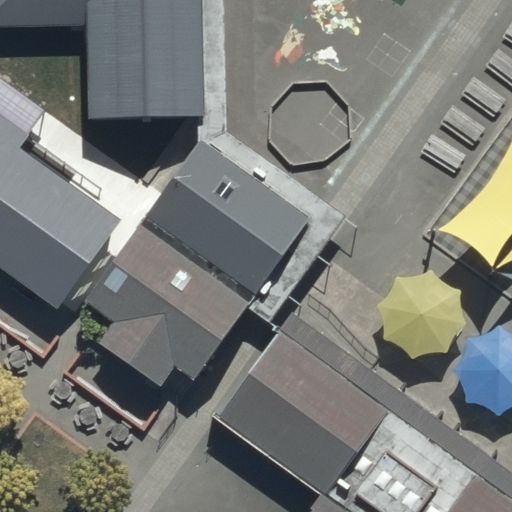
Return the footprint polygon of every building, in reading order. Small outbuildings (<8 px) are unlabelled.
[(83,122),(195,119),(191,0),(0,0),(0,39),(81,37),(83,122)] [(0,273),(71,322),(136,227),(0,135),(0,273)] [(312,227),(212,159),(157,239),(257,307),(312,227)] [(194,400),(257,307),(157,239),(93,332),(194,400)] [(215,430),(331,511),(511,511),(511,478),(291,323),(215,430)]
